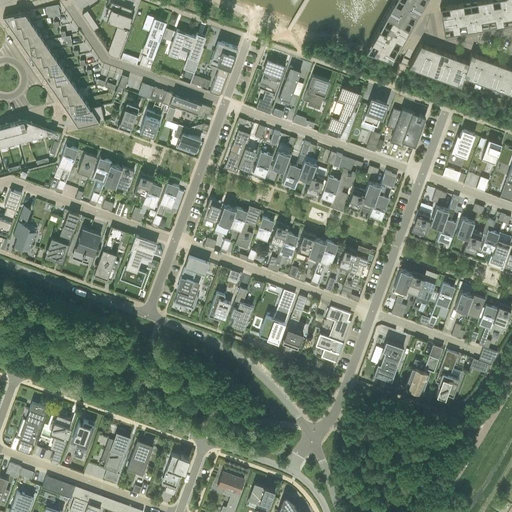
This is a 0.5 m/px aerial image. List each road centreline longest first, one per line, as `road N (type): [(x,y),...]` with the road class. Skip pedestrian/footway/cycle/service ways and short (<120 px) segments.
road 1 (residential): [(174,242),(371,313)]
road 2 (residential): [(421,175),(224,104)]
road 3 (residential): [(309,433),(252,369),(149,315)]
road 4 (residential): [(224,104),(101,60),(66,0)]
road 5 (residential): [(19,373),(202,439)]
road 6 (residential): [(0,182),(174,242)]
road 7 (residential): [(169,511),(0,450)]
road 8 (residential): [(149,315),(0,261)]
road 9 (residential): [(224,104),(174,242)]
road 10 (residential): [(421,175),(371,313)]
